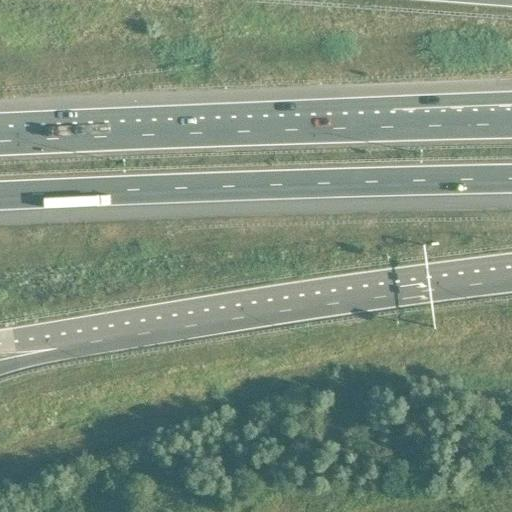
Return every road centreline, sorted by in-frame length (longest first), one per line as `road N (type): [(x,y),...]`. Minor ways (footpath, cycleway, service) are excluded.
road 1 (motorway): [(511,116),(0,135)]
road 2 (motorway): [(0,194),(511,177)]
road 3 (trunk): [(77,328),(511,265)]
